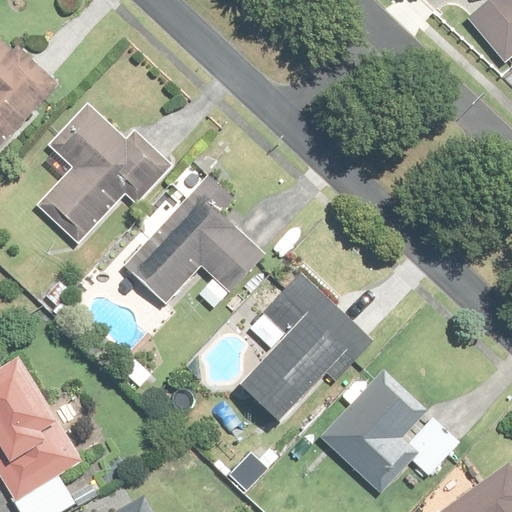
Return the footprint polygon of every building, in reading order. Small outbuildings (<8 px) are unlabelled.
[(511,0),(480,0),(468,9),(510,62),(511,60),(511,0)] [(0,148),(63,84),(0,22),(0,148)] [(139,202),(177,157),(96,90),(51,143),(72,161),(37,203),(84,242),(127,191),(139,202)] [(211,167),(123,261),(168,303),(204,265),(232,291),(274,247),(230,206),(241,195),(211,167)] [(375,342),(302,271),(259,315),(283,339),(237,385),(280,427),(337,368),(344,375),(375,342)] [(56,511),(106,484),(28,346),(0,361),(0,422),(16,451),(0,459),(0,466),(25,511),(56,511)] [(465,437),(386,364),(321,433),(383,490),(413,458),(431,474),(465,437)] [(260,460),(251,452),(230,477),(248,493),(279,457),(270,450),(260,460)] [(511,511),(511,459),(435,511),(511,511)] [(161,511),(150,489),(106,511),(161,511)]
